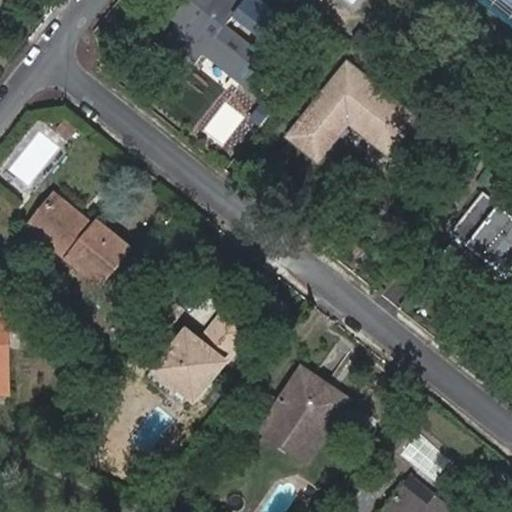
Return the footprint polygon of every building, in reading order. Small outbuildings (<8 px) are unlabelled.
[(195,64),(202,55),(208,48),(246,79),(240,86),(258,100),(290,61),(272,47),(264,58),(226,26),(247,0),(226,0),(211,19),(188,0),(186,0),(174,15),(181,22),(177,26),(165,41),(195,64)] [(188,0),(211,19),(226,0),(188,0)] [(511,0),(481,0),(511,24),(511,0)] [(170,20),(177,26),(181,22),(174,15),(170,20)] [(208,48),(202,55),(240,86),(246,79),(208,48)] [(349,65),(290,137),(319,161),(350,123),(391,155),(418,122),(349,65)] [(509,269),(511,271),(511,215),(485,194),(453,233),(489,262),(505,274),(509,269)] [(95,229),(54,196),(29,227),(100,285),(130,249),(99,224),(95,229)] [(499,282),(511,279),(511,271),(509,269),(505,274),(489,262),(483,270),(499,282)] [(0,387),(9,388),(9,303),(0,302),(0,387)] [(195,400),(250,333),(226,313),(200,345),(187,335),(158,370),(195,400)] [(310,461),(349,401),(304,370),(263,430),(310,461)] [(87,440),(110,410),(93,398),(70,427),(87,440)] [(412,433),(398,456),(436,480),(451,457),(412,433)] [(453,511),(437,499),(429,509),(405,488),(384,511),(453,511)]
